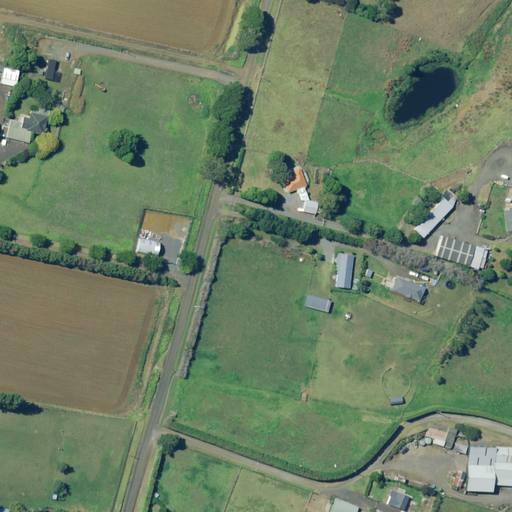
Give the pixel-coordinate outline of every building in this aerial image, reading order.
[(18,71),(3,68),(0,84),(15,87),(18,71)] [(49,111),(31,106),(28,119),(23,118),(21,123),(10,120),(6,138),(29,143),(31,133),(42,135),(49,111)] [(303,187),(306,185),(300,169),(291,173),(293,176),(282,181),(287,193),(296,190),(301,201),(308,198),(303,187)] [(457,201),(444,190),(436,199),(439,202),(413,230),(422,238),(457,201)] [(317,202),(305,201),(304,212),(315,214),(317,202)] [(487,251),(441,237),(435,257),(481,271),(487,251)] [(354,256),(337,254),(335,273),(338,273),(336,287),(350,289),(354,256)] [(391,291),(418,302),(421,294),(424,295),(426,289),(397,277),(394,283),(386,279),(383,286),(392,290),(391,291)] [(331,302),(308,295),(305,307),(328,313),(331,302)] [(427,368),(421,365),(416,376),(422,379),(427,368)] [(448,428),(447,433),(429,428),(427,437),(435,439),(433,444),(440,446),(452,450),(456,436),(464,439),(465,434),(448,428)] [(511,448),(467,446),(465,491),(491,492),(492,485),(511,486),(511,448)] [(406,491),(394,486),(387,505),(406,511),(407,511),(412,498),(404,495),(406,491)] [(356,511),(358,508),(336,499),(330,511),(356,511)]
